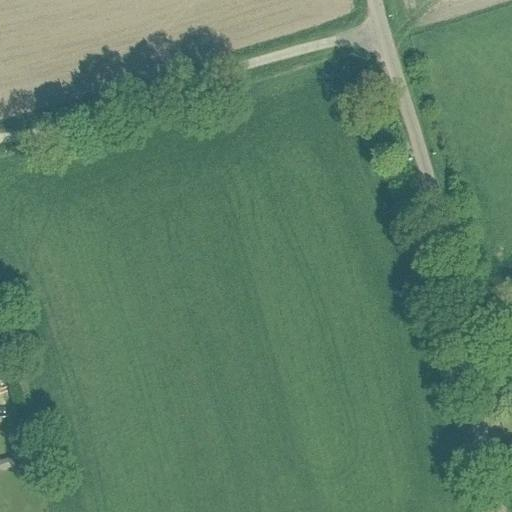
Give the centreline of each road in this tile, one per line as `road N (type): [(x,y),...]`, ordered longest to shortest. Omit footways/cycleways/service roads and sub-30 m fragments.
road 1 (unclassified): [(495,511),(444,251),(382,29)]
road 2 (unclassified): [(0,140),(382,29)]
